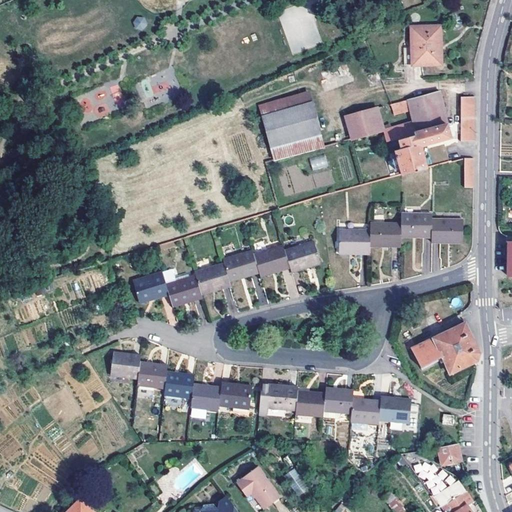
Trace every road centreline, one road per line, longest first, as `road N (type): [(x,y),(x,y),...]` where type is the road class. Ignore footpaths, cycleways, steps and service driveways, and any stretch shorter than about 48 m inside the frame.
road 1 (tertiary): [(504,0),(489,60),(485,267)]
road 2 (residential): [(219,341),(230,355),(358,364),(377,347),(378,304)]
road 3 (tertiary): [(489,338),(489,473),(499,511)]
road 4 (residential): [(378,304),(350,298),(249,319),(229,325),(219,341)]
road 5 (residential): [(219,341),(139,328),(93,347)]
